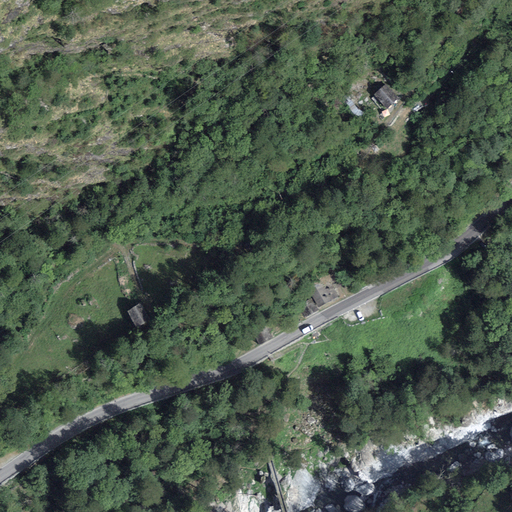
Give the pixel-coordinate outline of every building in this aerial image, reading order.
[(386,83),(373,96),(387,111),(400,98),(386,83)] [(330,279),(310,289),(319,307),(340,296),(330,279)] [(310,300),(298,308),(304,317),(316,309),(310,300)] [(140,304),(127,312),(137,328),(150,320),(140,304)] [(264,326),(253,331),(259,344),(270,339),(264,326)]
